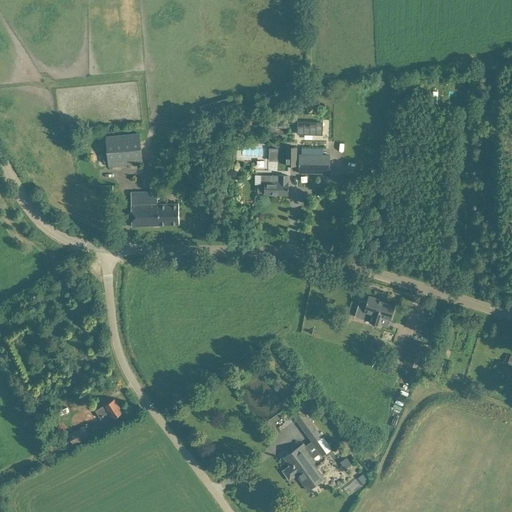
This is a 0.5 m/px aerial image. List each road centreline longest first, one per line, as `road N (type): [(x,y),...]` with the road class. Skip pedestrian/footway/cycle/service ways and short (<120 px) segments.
road 1 (unclassified): [(511,315),(302,256),(106,248)]
road 2 (unclassified): [(228,511),(124,366),(106,248)]
road 3 (unclassified): [(106,248),(55,236),(0,163)]
